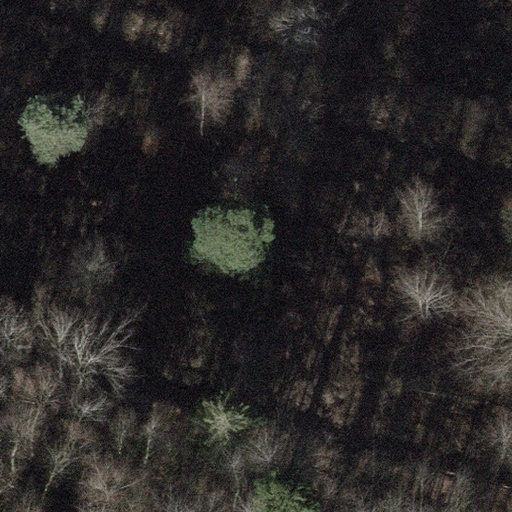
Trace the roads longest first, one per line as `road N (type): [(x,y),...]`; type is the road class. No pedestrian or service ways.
road 1 (track): [(511,506),(0,392)]
road 2 (track): [(54,0),(278,89),(511,151)]
